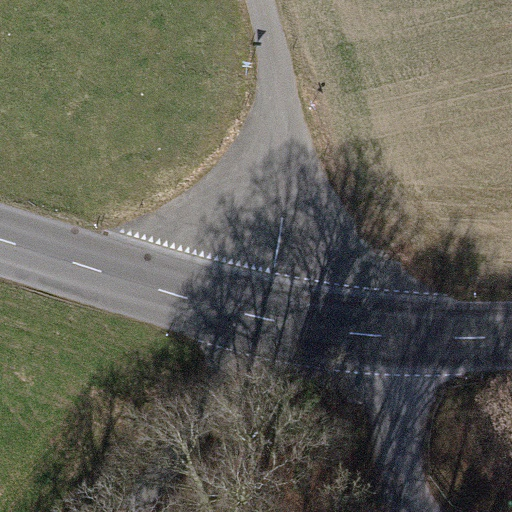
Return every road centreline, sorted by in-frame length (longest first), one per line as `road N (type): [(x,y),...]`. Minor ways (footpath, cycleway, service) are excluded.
road 1 (tertiary): [(511,337),(400,338),(266,319),(0,240)]
road 2 (track): [(266,319),(131,511)]
